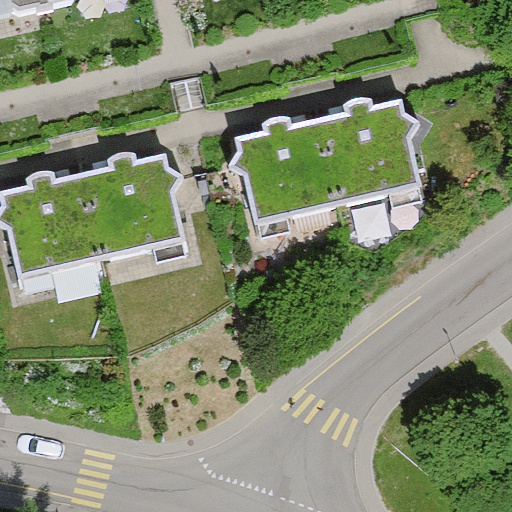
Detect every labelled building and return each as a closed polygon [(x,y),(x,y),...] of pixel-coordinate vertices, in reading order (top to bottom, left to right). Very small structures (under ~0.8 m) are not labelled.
[(0,0),(0,43),(139,10),(136,0),(0,0)] [(402,116),(323,134),(343,217),(422,198),(402,116)] [(323,134),(244,153),(264,235),(343,217),(323,134)] [(169,175),(90,194),(110,276),(189,258),(169,175)] [(90,194),(11,213),(31,295),(110,276),(90,194)]
